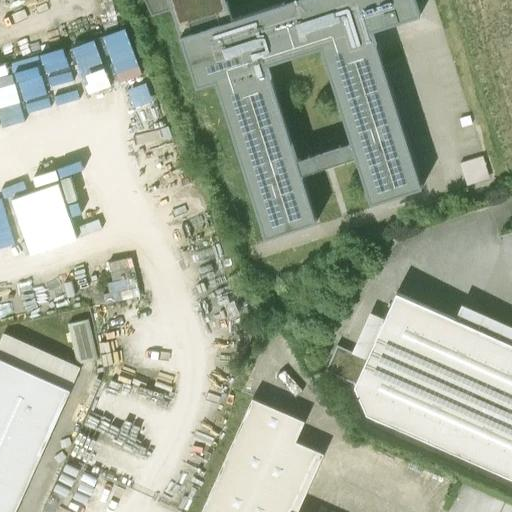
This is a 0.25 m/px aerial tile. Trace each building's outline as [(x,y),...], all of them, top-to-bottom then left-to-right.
[(226,0),(169,0),(181,35),(197,87),(216,80),(265,237),(317,222),(267,64),(321,48),(370,205),(421,189),(372,31),(420,16),(414,0),(284,0),(285,2),(232,19),(226,0)] [(75,61),(95,56),(91,39),(71,44),(75,61)] [(63,46),(37,54),(48,90),(74,82),(63,46)] [(482,157),(459,164),(467,187),(489,180),(482,157)] [(455,318),(397,292),(385,319),(370,312),(353,351),(337,344),(325,370),(355,383),(355,385),(367,413),(511,477),(511,326),(462,304),(455,318)] [(88,319),(68,324),(78,364),(97,359),(88,319)] [(3,335),(0,342),(0,511),(15,511),(80,369),(3,335)] [(293,511),(290,511),(317,451),(296,441),(305,421),(252,397),(201,511),(293,511)]
